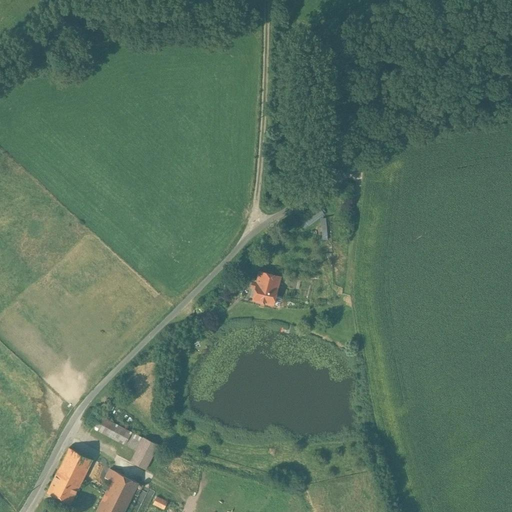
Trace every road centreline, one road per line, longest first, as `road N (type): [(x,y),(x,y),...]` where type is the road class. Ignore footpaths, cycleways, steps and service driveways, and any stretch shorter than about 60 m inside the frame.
road 1 (unclassified): [(24,511),(96,386),(255,226),(414,129),(511,104)]
road 2 (track): [(264,0),(268,105),(255,226)]
road 3 (track): [(0,56),(56,15),(154,0)]
